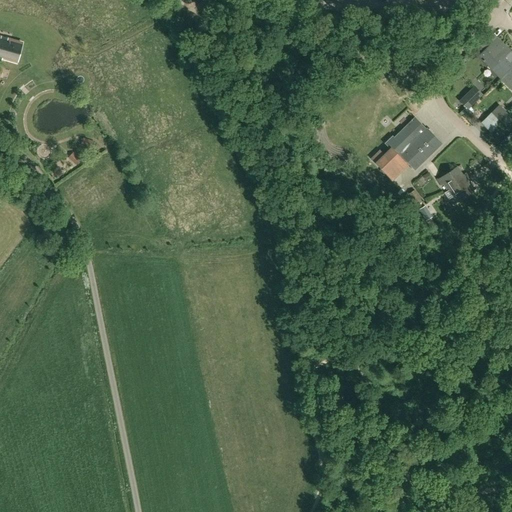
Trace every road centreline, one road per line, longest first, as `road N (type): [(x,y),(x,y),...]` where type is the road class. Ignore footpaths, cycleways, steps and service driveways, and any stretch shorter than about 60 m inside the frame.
road 1 (unclassified): [(137,511),(81,233),(0,134)]
road 2 (residential): [(500,14),(442,67),(436,91),(442,109),(509,170)]
road 3 (unclassified): [(307,0),(335,7),(473,0)]
